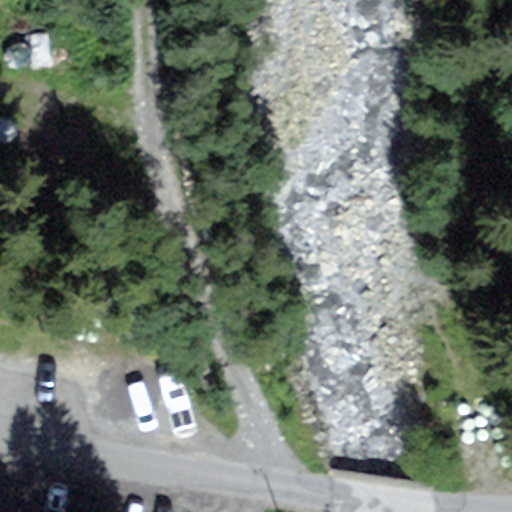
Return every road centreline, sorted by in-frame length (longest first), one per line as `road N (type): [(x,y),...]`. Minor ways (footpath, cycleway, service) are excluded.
road 1 (track): [(277,484),(152,117),(150,0)]
road 2 (unclassified): [(473,511),(0,446)]
